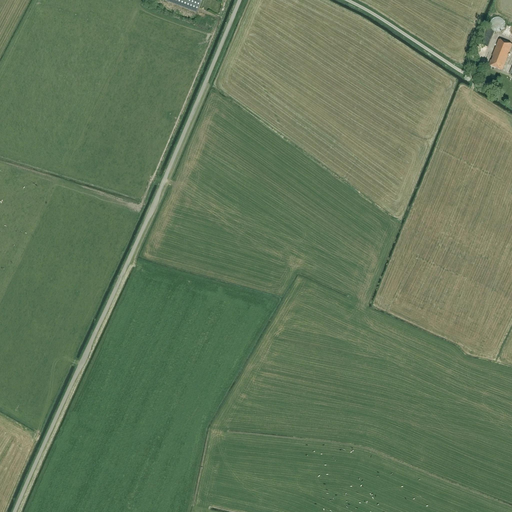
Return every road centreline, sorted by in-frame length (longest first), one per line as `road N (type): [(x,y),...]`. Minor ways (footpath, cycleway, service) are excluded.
road 1 (unclassified): [(15,511),(238,0)]
road 2 (unclassified): [(483,60),(463,72),(347,0)]
